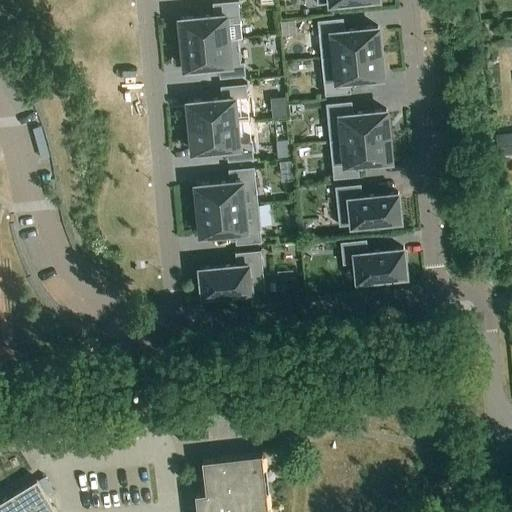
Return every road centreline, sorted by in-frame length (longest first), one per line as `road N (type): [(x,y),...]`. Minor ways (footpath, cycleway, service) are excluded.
road 1 (residential): [(178,325),(146,0)]
road 2 (residential): [(408,0),(437,293)]
road 3 (residential): [(437,293),(178,325)]
road 4 (residential): [(496,428),(480,302),(437,293)]
